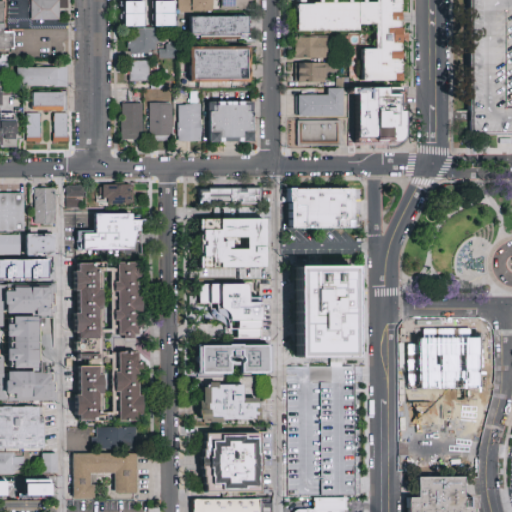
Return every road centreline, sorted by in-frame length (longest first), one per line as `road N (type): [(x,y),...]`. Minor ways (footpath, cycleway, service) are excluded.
road 1 (residential): [(0,170),(374,165)]
road 2 (residential): [(170,511),(169,168)]
road 3 (secondary): [(493,511),(487,454),(501,393),(501,317),(489,308),(385,307)]
road 4 (residential): [(384,266),(388,511)]
road 5 (residential): [(91,169),(89,0)]
road 6 (residential): [(270,167),(270,0)]
road 7 (residential): [(432,165),(431,0)]
